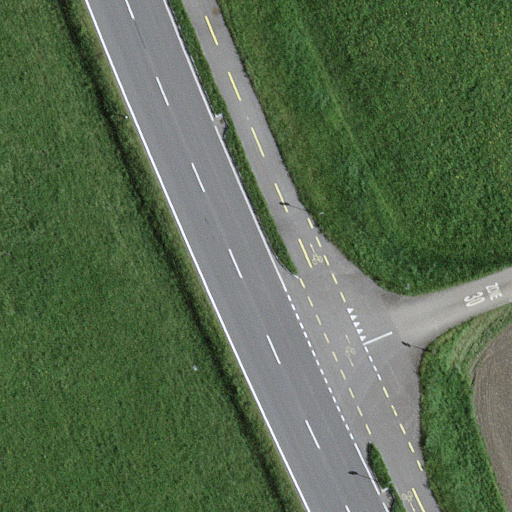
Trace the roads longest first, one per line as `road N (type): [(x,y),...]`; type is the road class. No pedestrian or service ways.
road 1 (primary): [(131,0),(290,375)]
road 2 (unclassified): [(290,375),(511,283)]
road 3 (primary): [(290,375),(353,511)]
